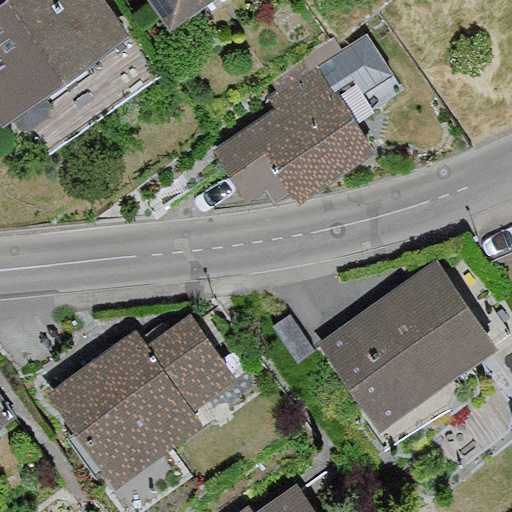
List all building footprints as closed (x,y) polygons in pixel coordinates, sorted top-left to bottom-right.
[(119,28),(98,0),(0,0),(0,107),(3,111),(119,28)] [(183,0),(161,0),(169,10),(183,0)] [(277,111),(217,150),(248,198),(278,178),(292,201),(371,151),(334,94),(364,75),(345,45),(267,95),(277,111)] [(489,334),(435,260),(317,346),(371,420),(489,334)] [(225,376),(185,322),(144,351),(130,332),(49,391),(114,479),(202,415),(191,401),(225,376)] [(312,511),(296,485),(251,511),(312,511)]
